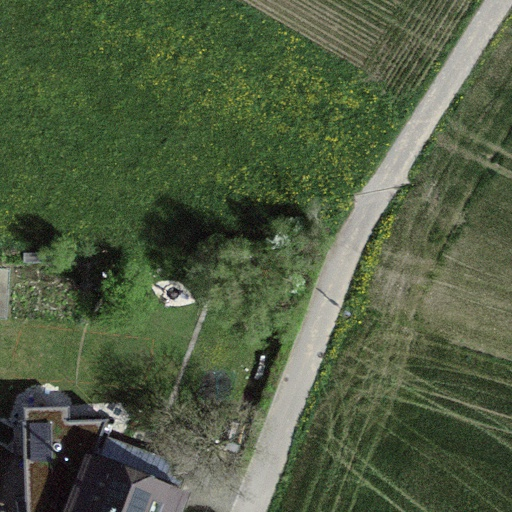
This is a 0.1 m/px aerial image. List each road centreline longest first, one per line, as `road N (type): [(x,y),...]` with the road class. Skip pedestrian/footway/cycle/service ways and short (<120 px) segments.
road 1 (residential): [(353,237),(240,511)]
road 2 (track): [(488,0),(353,237)]
